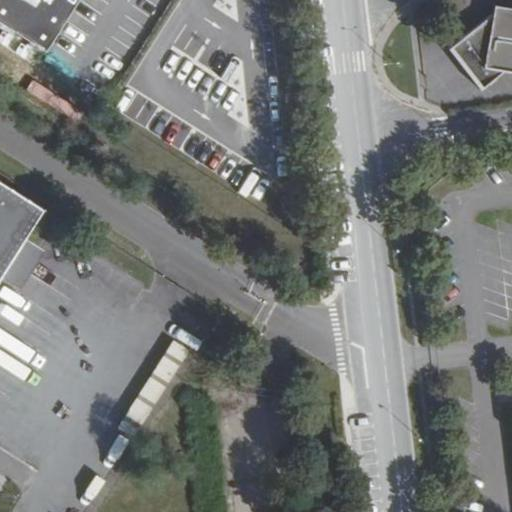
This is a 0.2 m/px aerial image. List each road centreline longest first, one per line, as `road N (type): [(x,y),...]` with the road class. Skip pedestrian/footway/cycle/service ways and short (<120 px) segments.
road 1 (unclassified): [(361,136),(402,511)]
road 2 (unclassified): [(511,118),(361,136)]
road 3 (unclassified): [(346,0),(361,136)]
road 4 (unknown): [(454,236),(447,356)]
